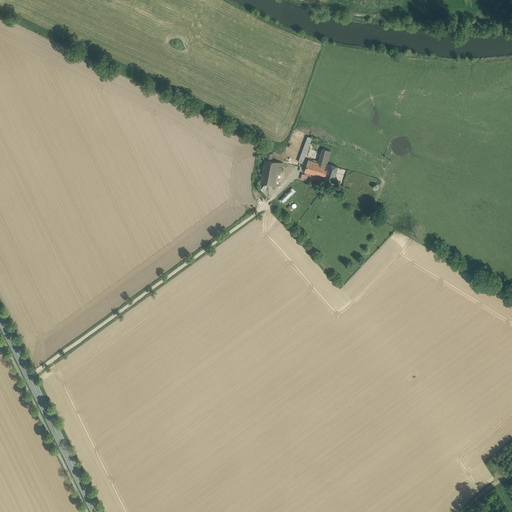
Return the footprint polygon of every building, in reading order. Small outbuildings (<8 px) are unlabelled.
[(307,137),(299,163),(304,164),(312,139),(307,137)] [(323,149),(318,163),(308,160),(305,171),(325,178),(328,166),(327,166),(327,164),(331,151),(323,149)] [(265,152),(264,159),(271,160),(273,154),(265,152)] [(271,160),(264,159),(259,183),(278,186),(279,183),(273,182),(276,166),(282,167),(283,163),(271,160)] [(328,166),(325,178),(324,181),(333,184),(338,167),(329,164),(328,166)] [(280,199),(284,202),(296,191),(293,187),(280,199)]
